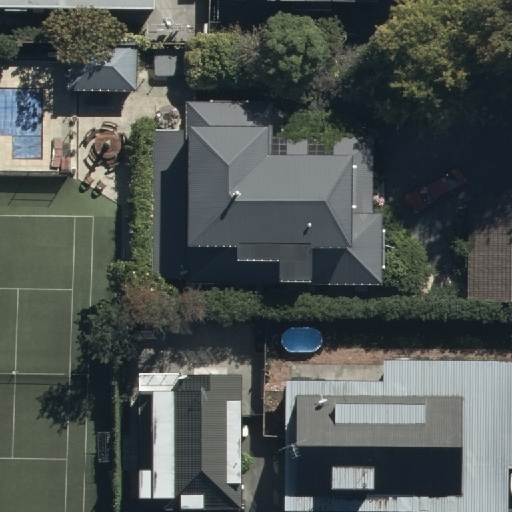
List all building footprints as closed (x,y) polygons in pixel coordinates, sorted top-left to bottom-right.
[(69,88),(136,90),(137,45),(70,43),(69,88)] [(157,50),(158,78),(187,77),(186,49),(157,50)] [(273,98),(187,96),(187,129),(151,129),(151,262),(185,278),(380,281),(382,209),(369,209),(370,136),(285,135),(285,145),(272,145),(273,98)] [(511,196),(468,197),(467,299),(511,299),(511,196)] [(382,377),(284,377),(283,508),(411,509),(410,511),(504,511),(504,462),(511,462),(511,356),(382,356),(382,377)] [(239,368),(138,366),(137,491),(127,491),(126,511),(207,511),(207,501),(237,502),(239,368)]
